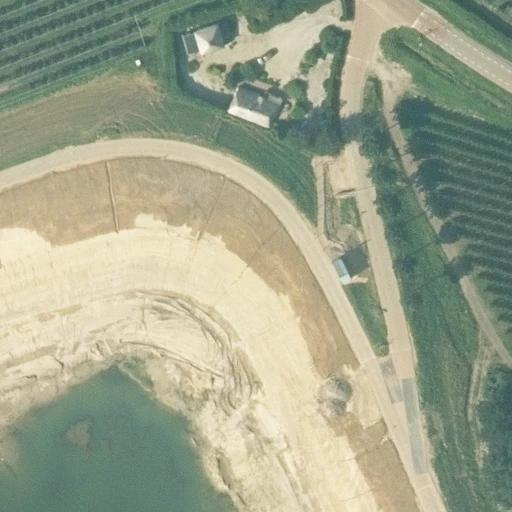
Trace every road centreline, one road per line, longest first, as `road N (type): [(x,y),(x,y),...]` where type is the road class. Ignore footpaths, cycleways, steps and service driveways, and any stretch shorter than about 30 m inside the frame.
road 1 (unclassified): [(0,181),(126,147),(186,151),(236,170),(297,225),(394,415)]
road 2 (unclassified): [(394,415),(402,346),(350,125),(353,78),(375,0)]
road 3 (tertiary): [(511,80),(390,0)]
